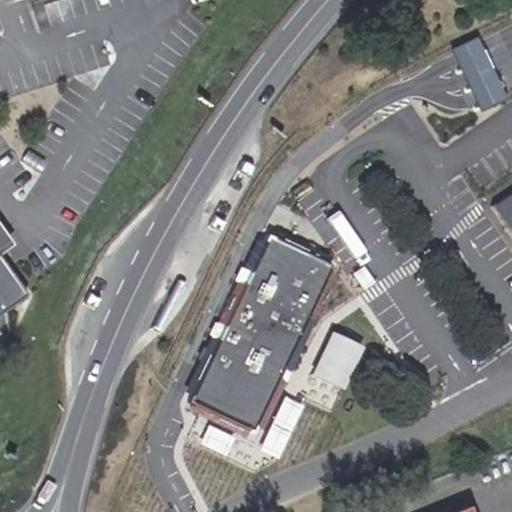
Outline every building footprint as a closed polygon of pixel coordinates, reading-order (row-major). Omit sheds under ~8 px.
[(455,46),(478,109),(504,99),(482,36),(455,46)] [(511,186),(490,200),(511,236),(511,186)] [(251,435),(329,267),(265,236),(186,404),(251,435)] [(0,341),(8,336),(4,311),(25,295),(0,260),(0,341)] [(313,372),(339,386),(359,348),(332,334),(313,372)]
